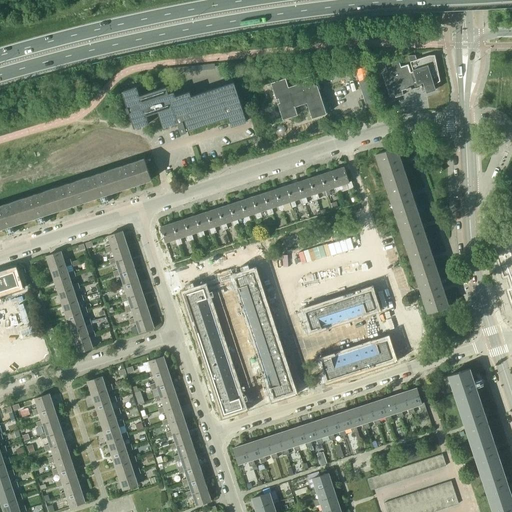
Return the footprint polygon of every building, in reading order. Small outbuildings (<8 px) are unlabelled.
[(421,87),(422,91),(425,90),(426,92),(436,89),(435,87),(439,85),(438,82),(440,81),(435,55),(429,55),(417,59),(415,55),(408,55),(413,71),(411,72),(408,64),(400,67),(398,61),(399,61),(399,60),(385,65),(386,65),(388,71),(382,73),(389,94),(389,95),(396,92),(397,96),(395,97),(396,97),(403,95),(403,94),(402,94),(401,91),(406,89),(407,90),(421,87)] [(321,66),(324,75),(331,73),(328,64),(321,66)] [(282,119),(283,119),(297,114),(295,106),(307,102),(312,118),(327,113),(317,83),(315,84),(313,78),(288,86),(285,77),(271,82),(276,98),(278,97),(280,102),(277,103),(282,119)] [(368,108),(380,104),(373,84),(361,88),(368,108)] [(230,120),(245,116),(236,87),(221,91),(221,92),(207,96),(206,91),(191,96),(189,91),(176,96),(174,91),(169,93),(166,86),(140,95),(137,86),(122,91),(127,107),(129,107),(131,111),(129,112),(134,128),(139,126),(148,124),(149,123),(146,115),(152,113),(158,111),(162,122),(163,127),(178,122),(181,131),(195,127),(202,125),(229,116),(230,120)] [(376,153),(386,185),(407,178),(397,146),(376,153)] [(0,228),(140,183),(130,152),(113,158),(115,165),(0,202),(0,228)] [(344,166),(332,170),(339,191),(342,190),(340,184),(346,182),(348,188),(353,186),(351,180),(349,181),(344,166)] [(332,170),(320,174),(327,195),(330,194),(328,188),(335,186),(337,192),(339,191),(332,170)] [(320,174),(309,178),(316,199),(319,198),(317,192),(323,189),(325,195),(327,195),(320,174)] [(309,178),(298,181),(304,202),(307,201),(305,195),(312,193),(314,199),(316,199),(309,178)] [(417,209),(407,178),(386,185),(396,216),(417,209)] [(298,181),(286,185),(293,206),(296,205),(294,199),(300,197),(302,203),(304,202),(298,181)] [(286,185),(275,189),(282,210),(285,209),(283,203),(289,201),(291,207),(293,206),(286,185)] [(275,189),(263,192),(270,213),(273,212),(271,207),(278,205),(280,210),(282,210),(275,189)] [(263,192),(252,196),(259,217),(262,216),(260,210),(266,208),(268,214),(270,213),(263,192)] [(252,196),(241,200),(248,221),(250,220),(249,214),(255,212),(257,218),(259,217),(252,196)] [(245,222),(248,221),(241,200),(229,204),(236,225),(239,224),(237,218),(244,216),(245,222)] [(236,225),(229,204),(218,207),(225,229),(228,228),(226,222),(232,220),(234,226),(236,225)] [(225,229),(218,207),(206,211),(214,232),(216,232),(214,226),(221,223),(223,229),(225,229)] [(428,241),(417,209),(396,216),(407,248),(428,241)] [(214,232),(206,211),(195,215),(202,236),(205,235),(203,229),(209,227),(211,233),(214,232)] [(202,236),(195,215),(184,218),(191,240),(194,239),(192,233),(198,231),(200,237),(202,236)] [(191,240),(184,218),(172,222),(179,244),(182,243),(180,237),(186,235),(188,241),(191,240)] [(177,245),(179,244),(172,222),(161,226),(166,242),(175,239),(177,245)] [(112,247),(126,243),(122,231),(108,235),(111,245),(112,247)] [(372,232),(294,254),(298,266),(376,244),(372,232)] [(428,241),(407,248),(417,280),(438,273),(428,241)] [(130,255),(126,243),(112,247),(111,245),(105,247),(107,252),(112,250),(115,257),(115,260),(130,255)] [(510,252),(497,257),(504,278),(508,277),(511,288),(507,290),(511,304),(511,243),(507,245),(510,252)] [(65,263),(64,261),(61,251),(46,256),(50,268),(65,263)] [(134,267),(130,255),(115,260),(115,257),(109,259),(111,264),(116,262),(118,269),(119,272),(134,267)] [(70,259),(64,261),(65,263),(50,268),(54,280),(69,275),(68,272),(66,266),(71,264),(70,259)] [(317,302),(388,283),(381,259),(311,278),(317,302)] [(138,279),(134,267),(119,272),(118,269),(113,271),(115,276),(120,274),(123,281),(123,284),(138,279)] [(8,269),(3,271),(9,290),(23,286),(19,274),(16,275),(14,270),(9,271),(8,269)] [(74,270),(68,272),(69,275),(54,280),(58,292),(73,287),(72,285),(69,278),(75,276),(74,270)] [(0,293),(9,290),(3,271),(0,271),(0,293)] [(254,271),(237,277),(239,286),(257,280),(254,271)] [(220,276),(222,281),(233,278),(231,272),(220,276)] [(448,304),(438,273),(417,280),(427,311),(448,304)] [(142,291),(138,279),(123,284),(123,281),(117,283),(119,288),(124,286),(126,293),(127,295),(142,291)] [(257,280),(239,286),(242,295),(260,289),(257,280)] [(78,283),(72,285),(73,287),(58,292),(62,303),(77,299),(76,297),(73,289),(79,288),(78,283)] [(204,287),(186,293),(189,302),(207,296),(204,287)] [(260,289),(242,295),(245,304),(263,298),(260,289)] [(370,290),(361,293),(367,310),(376,307),(370,290)] [(146,303),(142,291),(127,295),(126,293),(121,295),(122,300),(128,298),(130,305),(131,307),(146,303)] [(361,293),(352,296),(358,313),(367,310),(361,293)] [(82,295),(76,297),(77,299),(62,303),(66,315),(81,311),(80,308),(77,301),(83,299),(82,295)] [(207,296),(189,302),(192,311),(210,305),(207,296)] [(352,296),(343,299),(348,316),(358,313),(352,296)] [(263,298),(245,304),(248,313),(266,307),(263,298)] [(343,299),(334,302),(339,319),(348,316),(343,299)] [(334,302),(325,305),(330,322),(339,319),(334,302)] [(150,315),(146,303),(131,307),(130,305),(125,307),(126,312),(132,310),(134,317),(135,320),(150,315)] [(210,305),(192,311),(195,320),(213,315),(210,305)] [(325,305),(315,308),(321,325),(330,322),(325,305)] [(86,306),(80,308),(81,311),(66,315),(70,327),(85,323),(84,320),(81,313),(87,311),(86,306)] [(266,307),(248,313),(251,322),(269,317),(266,307)] [(315,308),(306,311),(312,328),(321,325),(315,308)] [(154,327),(150,315),(135,320),(134,317),(129,319),(130,324),(136,322),(139,331),(154,327)] [(213,315),(195,320),(198,329),(215,324),(213,315)] [(269,317),(251,322),(254,331),(272,326),(269,317)] [(89,335),(88,332),(85,325),(91,323),(90,318),(84,320),(85,323),(70,327),(74,339),(89,335)] [(215,324),(198,329),(201,338),(218,333),(215,324)] [(272,326),(254,331),(257,340),(275,335),(272,326)] [(94,330),(88,332),(89,335),(74,339),(78,352),(93,347),(90,338),(95,336),(94,330)] [(218,333),(201,338),(204,348),(221,342),(218,333)] [(275,335),(257,340),(260,350),(277,344),(275,335)] [(40,336),(25,341),(26,343),(32,360),(42,356),(41,351),(44,350),(40,336)] [(386,340),(377,343),(383,360),(392,357),(386,340)] [(221,342),(204,348),(207,357),(224,351),(221,342)] [(26,343),(16,346),(21,363),(25,362),(26,364),(32,362),(32,360),(26,343)] [(377,343),(368,346),(374,363),(383,360),(377,343)] [(277,344),(260,350),(263,359),(280,353),(277,344)] [(16,346),(5,350),(11,367),(15,365),(15,368),(22,366),(21,363),(16,346)] [(368,346),(359,349),(365,366),(374,363),(368,346)] [(359,349),(350,352),(355,369),(365,366),(359,349)] [(5,350),(0,351),(0,367),(1,370),(4,369),(5,371),(12,369),(11,367),(5,350)] [(224,351),(207,357),(210,366),(227,360),(224,351)] [(350,352),(341,355),(346,372),(355,369),(350,352)] [(280,353),(263,359),(266,368),(283,362),(280,353)] [(341,355),(332,358),(337,375),(346,372),(341,355)] [(167,368),(163,356),(148,361),(152,371),(153,373),(167,368)] [(332,358),(322,361),(328,378),(337,375),(332,358)] [(227,360),(210,366),(213,375),(230,369),(227,360)] [(283,362),(266,368),(269,377),(286,371),(283,362)] [(171,380),(167,368),(153,373),(152,371),(146,372),(147,377),(153,376),(156,383),(157,385),(171,380)] [(459,406),(480,400),(469,368),(448,375),(459,406)] [(230,369),(213,375),(216,384),(233,378),(230,369)] [(286,371),(269,377),(272,386),(289,381),(286,371)] [(102,376),(87,381),(91,393),(106,388),(105,386),(102,376)] [(233,378),(216,384),(219,393),(236,388),(233,378)] [(175,392),(171,380),(157,385),(156,383),(150,385),(152,389),(157,388),(159,394),(160,397),(175,392)] [(289,381),(272,386),(275,395),(292,390),(289,381)] [(106,388),(91,393),(95,405),(110,400),(109,398),(107,391),(113,389),(111,384),(105,386),(106,388)] [(236,388),(219,393),(222,402),(239,397),(236,388)] [(410,407),(412,406),(418,404),(420,410),(426,408),(424,403),(421,403),(416,388),(405,391),(410,407)] [(399,411),(401,410),(407,408),(409,414),(414,412),(412,406),(410,407),(405,391),(394,395),(399,411)] [(179,404),(175,392),(160,397),(159,394),(153,396),(155,401),(161,399),(164,407),(164,409),(179,404)] [(38,410),(53,406),(49,394),(34,398),(38,408),(38,410)] [(387,415),(390,414),(396,412),(398,418),(403,416),(401,410),(399,411),(394,395),(382,399),(387,415)] [(110,400),(95,405),(99,417),(114,412),(113,410),(111,403),(117,401),(115,396),(109,398),(110,400)] [(239,397),(222,402),(225,411),(242,406),(239,397)] [(382,399),(371,403),(376,418),(378,417),(384,415),(386,421),(392,419),(390,414),(387,415),(382,399)] [(469,438),(490,431),(480,400),(459,406),(469,438)] [(371,403),(359,406),(364,422),(367,421),(373,419),(375,425),(380,423),(378,417),(376,418),(371,403)] [(183,416),(179,404),(164,409),(164,407),(158,408),(159,414),(165,412),(168,418),(168,421),(183,416)] [(57,418),(53,406),(38,410),(38,408),(32,410),(33,415),(39,413),(42,420),(42,422),(57,418)] [(359,406),(348,410),(353,426),(355,425),(362,423),(364,429),(369,427),(367,421),(364,422),(359,406)] [(119,408),(113,410),(114,412),(99,417),(103,429),(118,424),(117,422),(115,415),(121,413),(119,408)] [(348,410),(336,414),(341,429),(344,429),(350,427),(352,432),(357,431),(355,425),(353,426),(348,410)] [(336,414),(325,418),(330,433),(332,432),(339,430),(341,436),(346,434),(344,429),(341,429),(336,414)] [(187,428),(183,416),(168,421),(168,418),(162,420),(163,425),(169,423),(172,430),(172,433),(187,428)] [(61,429),(57,418),(42,422),(42,420),(36,422),(37,427),(43,425),(46,432),(46,434),(61,429)] [(325,418),(313,421),(319,437),(321,436),(327,434),(329,440),(334,438),(332,432),(330,433),(325,418)] [(123,420),(117,422),(118,424),(103,429),(107,441),(122,436),(121,434),(119,427),(124,425),(123,420)] [(313,421),(302,425),(307,440),(310,440),(316,438),(318,444),(323,442),(321,436),(319,437),(313,421)] [(302,425),(291,429),(296,444),(298,443),(305,441),(307,447),(312,446),(310,440),(307,440),(302,425)] [(191,440),(187,428),(172,433),(172,430),(166,432),(167,437),(173,435),(176,442),(176,445),(191,440)] [(65,442),(61,429),(46,434),(46,432),(40,434),(42,439),(47,437),(50,444),(50,446),(65,442)] [(291,429),(279,432),(284,448),(287,447),(293,445),(295,451),(300,449),(298,443),(296,444),(291,429)] [(479,470),(500,463),(490,431),(469,438),(479,470)] [(127,432),(121,434),(122,436),(107,441),(111,453),(126,448),(125,446),(123,439),(128,437),(127,432)] [(279,432),(268,436),(273,452),(275,451),(282,449),(284,455),(289,453),(287,447),(284,448),(279,432)] [(268,436),(257,440),(262,456),(264,455),(271,453),(272,458),(277,457),(275,451),(273,452),(268,436)] [(195,452),(191,440),(176,445),(176,442),(170,444),(171,449),(177,448),(180,455),(180,457),(195,452)] [(257,440),(245,444),(250,459),(253,458),(259,456),(261,462),(266,461),(264,455),(262,456),(257,440)] [(69,454),(65,442),(50,446),(50,444),(44,446),(45,451),(51,449),(54,456),(54,458),(69,454)] [(130,444),(125,446),(126,448),(111,453),(115,465),(130,460),(129,458),(127,451),(132,449),(130,444)] [(255,464),(253,458),(250,459),(245,444),(233,448),(238,463),(248,460),(250,466),(255,464)] [(199,464),(195,452),(180,457),(180,455),(174,456),(175,462),(181,460),(183,466),(184,469),(199,464)] [(73,466),(69,454),(54,458),(54,456),(48,458),(49,463),(55,461),(58,468),(58,470),(73,466)] [(445,465),(442,454),(436,456),(440,467),(445,465)] [(134,472),(133,470),(131,463),(136,461),(134,456),(129,458),(130,460),(115,465),(119,477),(134,472)] [(440,467),(436,456),(431,457),(435,469),(440,467)] [(9,457),(3,459),(4,462),(0,462),(0,476),(8,474),(7,471),(4,464),(10,462),(9,457)] [(435,469),(431,457),(426,459),(429,470),(435,469)] [(429,470),(426,459),(420,461),(424,472),(429,470)] [(424,472),(420,461),(415,463),(419,474),(424,472)] [(419,474),(415,463),(410,464),(413,476),(419,474)] [(511,494),(500,463),(479,470),(490,501),(511,494)] [(203,475),(199,464),(184,469),(183,466),(178,468),(179,473),(185,471),(187,478),(188,480),(203,475)] [(413,476),(410,464),(404,466),(408,477),(413,476)] [(77,478),(73,466),(58,470),(58,468),(52,470),(53,475),(59,473),(62,480),(62,482),(77,478)] [(408,477),(404,466),(399,468),(403,479),(408,477)] [(134,475),(140,473),(138,468),(133,470),(134,472),(119,477),(123,489),(137,484),(134,475)] [(403,479),(399,468),(394,470),(397,481),(403,479)] [(13,469),(7,471),(8,474),(0,476),(0,489),(12,486),(11,483),(8,476),(14,474),(13,469)] [(397,481),(394,470),(388,471),(392,483),(397,481)] [(392,483),(388,471),(383,473),(387,484),(392,483)] [(328,473),(312,478),(315,487),(309,489),(311,494),(317,492),(316,490),(332,485),(328,473)] [(387,484),(383,473),(378,475),(381,486),(387,484)] [(207,487),(203,475),(188,480),(187,478),(181,480),(183,485),(189,483),(191,490),(192,492),(207,487)] [(381,486),(378,475),(372,477),(376,488),(381,486)] [(372,477),(367,478),(371,490),(376,488),(372,477)] [(81,490),(77,478),(62,482),(62,480),(56,482),(57,487),(63,485),(66,492),(66,495),(81,490)] [(448,494),(454,492),(450,480),(445,482),(448,494)] [(12,486),(0,489),(0,499),(1,503),(16,498),(15,495),(12,488),(18,486),(17,481),(11,483),(12,486)] [(445,482),(439,484),(443,496),(448,494),(445,482)] [(434,486),(437,497),(443,496),(439,484),(434,486)] [(335,496),(332,485),(316,490),(317,492),(319,499),(313,501),(315,506),(321,504),(320,501),(335,496)] [(437,497),(434,486),(428,488),(432,499),(437,497)] [(211,500),(207,487),(192,492),(191,490),(185,492),(187,497),(193,495),(196,505),(211,500)] [(428,488),(423,490),(426,501),(432,499),(428,488)] [(85,502),(81,490),(66,495),(66,492),(60,494),(61,499),(67,497),(70,506),(85,502)] [(417,491),(420,503),(426,501),(423,490),(417,491)] [(420,503),(417,491),(411,493),(415,505),(420,503)] [(256,509),(273,504),(269,492),(264,494),(252,498),(256,509)] [(452,505),(458,503),(454,492),(448,494),(452,505)] [(16,498),(1,503),(3,511),(13,511),(20,510),(19,507),(16,500),(22,498),(21,493),(15,495),(16,498)] [(411,493),(406,495),(409,507),(415,505),(411,493)] [(448,494),(443,496),(446,507),(452,505),(448,494)] [(493,511),(511,511),(511,498),(511,494),(490,501),(493,511)] [(400,497),(404,508),(409,507),(406,495),(400,497)] [(316,511),(325,511),(339,507),(335,496),(320,501),(321,504),(323,510),(317,511),(316,511)] [(437,497),(441,509),(446,507),(443,496),(437,497)] [(404,508),(400,497),(395,499),(398,510),(404,508)] [(432,499),(435,511),(441,509),(437,497),(432,499)] [(395,499),(389,501),(392,511),(398,510),(395,499)] [(432,499),(426,501),(429,511),(431,511),(435,511),(432,499)] [(383,502),(386,511),(392,511),(389,501),(383,502)] [(420,503),(423,511),(429,511),(426,501),(420,503)] [(415,505),(417,511),(423,511),(420,503),(415,505)]
